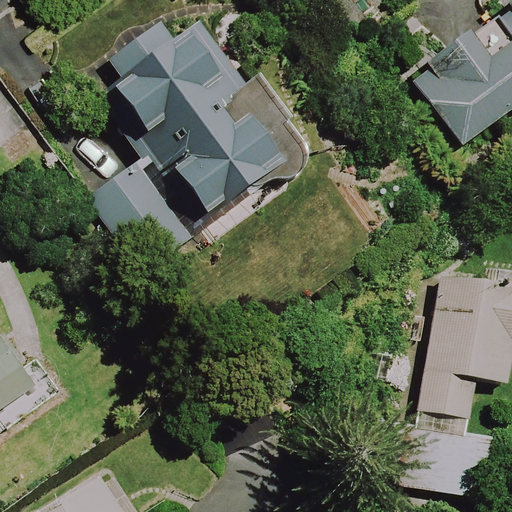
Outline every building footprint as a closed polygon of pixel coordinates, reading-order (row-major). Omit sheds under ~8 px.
[(511,9),(489,27),(462,46),(405,87),(456,156),(511,115),(511,9)] [(197,238),(207,250),(317,168),(264,96),(251,79),(239,88),(196,30),(167,52),(152,32),(129,50),(91,78),(123,121),(139,142),(152,158),(85,205),(137,280),(197,238)] [(470,387),(502,392),(509,352),(511,352),(511,279),(506,278),(422,266),(397,430),(388,492),(480,506),(490,443),(462,439),(470,387)] [(0,438),(58,398),(31,359),(14,371),(0,351),(0,438)] [(113,511),(96,485),(55,511),(113,511)]
